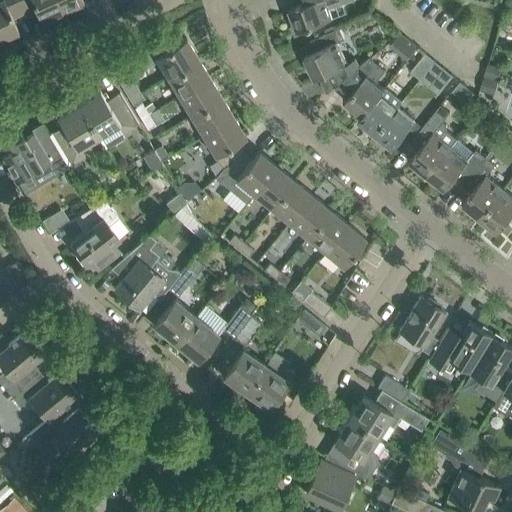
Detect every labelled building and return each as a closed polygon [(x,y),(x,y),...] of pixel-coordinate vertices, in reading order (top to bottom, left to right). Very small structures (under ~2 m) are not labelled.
[(9,10),(20,5),(18,0),(0,0),(0,38),(18,30),(9,10)] [(18,0),(20,5),(30,0),(31,0),(41,20),(62,10),(57,0),(18,0)] [(57,0),(62,10),(84,0),(83,0),(57,0)] [(350,0),(300,0),(302,4),(289,8),(292,16),(289,17),(295,34),(315,27),(314,24),(331,18),(328,9),(350,0)] [(346,42),(338,27),(310,41),(315,51),(304,56),(315,78),(338,66),(344,77),(360,65),(357,57),(347,62),(339,46),(346,42)] [(166,35),(142,50),(149,61),(156,56),(167,76),(198,56),(186,37),(172,45),(166,35)] [(420,78),(434,60),(425,52),(410,70),(420,78)] [(179,95),(210,76),(198,56),(167,76),(179,95)] [(385,87),(377,80),(386,69),(370,56),(360,65),(344,77),(333,86),(347,97),(345,100),(362,114),(385,87)] [(430,85),(444,67),(434,60),(420,78),(430,85)] [(486,69),(484,76),(498,80),(502,68),(488,63),(486,69)] [(454,75),(444,67),(430,85),(439,93),(454,75)] [(144,97),(131,75),(119,81),(133,103),(144,97)] [(222,96),(210,76),(179,95),(191,115),(222,96)] [(484,76),(480,89),(494,94),(498,80),(484,76)] [(362,114),(358,118),(359,119),(375,132),(397,105),(402,99),(386,85),(385,87),(362,114)] [(100,89),(78,102),(98,135),(106,148),(125,136),(122,133),(139,123),(120,91),(106,100),(100,89)] [(231,111),(222,96),(191,115),(200,130),(202,134),(233,115),(231,111)] [(98,135),(78,102),(56,115),(63,126),(53,132),(72,164),(85,156),(79,147),(98,135)] [(144,103),(136,107),(142,117),(150,113),(144,103)] [(447,123),(444,121),(443,120),(450,111),(441,103),(432,114),(433,115),(416,136),(424,142),(410,160),(417,166),(415,169),(425,177),(451,146),(458,137),(447,129),(447,123)] [(415,120),(397,105),(375,132),(393,147),(415,120)] [(157,124),(150,113),(142,117),(149,129),(157,124)] [(236,142),(246,135),(233,115),(202,134),(215,155),(212,158),(222,169),(243,150),(236,142)] [(14,149),(2,156),(17,180),(28,173),(36,186),(68,166),(60,152),(43,124),(32,130),(24,135),(23,134),(10,143),(14,149)] [(161,144),(155,148),(154,148),(161,160),(168,156),(161,144)] [(468,179),(487,157),(478,149),(468,160),(451,146),(425,177),(435,185),(437,183),(444,188),(458,171),(468,179)] [(161,160),(154,148),(144,154),(153,169),(163,163),(161,160)] [(254,192),(276,164),(259,150),(251,159),(243,150),(222,169),(215,175),(247,201),(254,192)] [(195,157),(181,167),(191,181),(205,171),(195,157)] [(478,220),(503,188),(487,175),(496,164),(487,157),(468,179),(476,186),(463,203),(470,209),(468,212),(478,220)] [(272,207),(294,179),(276,164),(254,192),(272,207)] [(289,221),(312,193),(294,179),(272,207),(289,221)] [(498,232),(511,214),(511,195),(503,188),(478,220),(489,228),(491,226),(498,232)] [(179,192),(166,201),(174,211),(186,201),(179,192)] [(307,236),(330,208),(312,193),(289,221),(307,236)] [(106,198),(74,217),(75,218),(78,216),(87,228),(70,241),(86,262),(90,259),(97,269),(121,251),(113,241),(119,236),(109,223),(119,215),(106,198)] [(325,250),(348,222),(330,208),(307,236),(325,250)] [(366,237),(348,222),(325,250),(343,265),(366,237)] [(157,240),(149,233),(128,252),(137,260),(115,287),(139,306),(151,291),(159,297),(168,286),(179,272),(177,270),(170,270),(156,260),(160,255),(151,247),(157,240)] [(238,248),(244,241),(236,234),(230,241),(238,248)] [(253,248),(244,241),(238,248),(247,256),(253,248)] [(30,280),(18,259),(8,265),(21,286),(30,280)] [(274,277),(280,269),(270,262),(264,269),(274,277)] [(186,264),(179,272),(168,286),(178,294),(196,273),(186,264)] [(21,286),(8,265),(0,270),(0,272),(11,291),(21,286)] [(289,277),(280,269),(274,277),(283,284),(289,277)] [(0,298),(11,291),(0,272),(0,298)] [(331,305),(311,289),(303,300),(323,316),(331,305)] [(420,294),(399,329),(423,344),(421,347),(430,353),(439,339),(431,334),(445,310),(420,294)] [(206,304),(197,315),(175,341),(197,359),(219,332),(223,327),(232,333),(249,312),(256,302),(246,295),(240,304),(239,304),(227,320),(206,304)] [(175,341),(197,315),(174,298),(153,324),(175,341)] [(326,325),(305,307),(296,317),(318,335),(326,325)] [(262,322),(249,312),(232,333),(245,344),(262,322)] [(430,353),(428,357),(449,370),(456,359),(469,368),(491,333),(469,320),(460,334),(448,326),(439,339),(430,353)] [(0,381),(11,395),(35,375),(28,366),(45,352),(26,329),(8,344),(6,342),(4,342),(0,345),(0,360),(6,367),(0,372),(0,381)] [(383,354),(392,337),(377,330),(369,348),(383,354)] [(511,347),(511,346),(491,333),(469,368),(482,376),(476,386),(497,399),(503,388),(511,373),(511,371),(502,365),(511,347)] [(246,391),(265,363),(242,347),(223,375),(246,391)] [(275,349),(266,363),(265,363),(246,391),(269,407),(295,370),(287,364),(290,359),(275,349)] [(43,384),(35,375),(11,395),(20,405),(30,396),(48,417),(51,416),(79,392),(60,369),(43,384)] [(378,386),(382,388),(402,400),(410,388),(386,373),(378,386)] [(511,373),(503,388),(511,394),(511,403),(510,406),(511,407),(511,373)] [(364,393),(349,417),(377,435),(386,422),(393,426),(400,415),(421,428),(428,417),(403,403),(404,402),(402,400),(382,388),(374,400),(364,393)] [(58,425),(51,416),(48,417),(29,432),(47,453),(59,443),(68,454),(83,442),(84,444),(86,444),(93,438),(93,436),(92,434),(95,431),(87,422),(89,420),(78,407),(58,425)] [(369,448),(377,435),(349,417),(334,440),(360,457),(352,469),(368,476),(378,462),(374,452),(369,448)] [(447,496),(480,511),(487,496),(493,499),(500,485),(474,473),(478,464),(483,467),(490,455),(460,437),(458,439),(439,428),(429,444),(448,455),(452,449),(466,458),(461,467),(460,467),(447,496)] [(7,460),(0,465),(0,473),(7,482),(9,484),(17,477),(19,475),(7,460)] [(322,460),(307,492),(338,507),(348,485),(353,474),(347,471),(322,460)] [(404,462),(396,476),(426,493),(434,478),(404,462)] [(17,477),(9,484),(13,489),(17,491),(19,489),(19,480),(17,477)] [(384,483),(378,497),(390,503),(391,502),(397,489),(384,483)] [(397,489),(391,502),(413,511),(419,511),(425,500),(397,487),(397,489)] [(13,496),(0,507),(4,511),(21,511),(16,506),(20,503),(13,496)] [(452,511),(425,500),(419,511),(452,511)] [(156,511),(142,502),(135,511),(156,511)]
